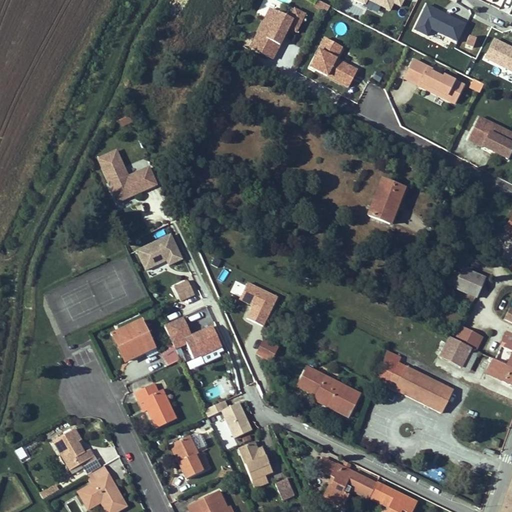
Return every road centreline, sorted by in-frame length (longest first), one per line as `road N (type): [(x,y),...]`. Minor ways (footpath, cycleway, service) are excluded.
road 1 (residential): [(166,197),(259,408),(468,511)]
road 2 (residential): [(87,390),(117,418),(158,511)]
